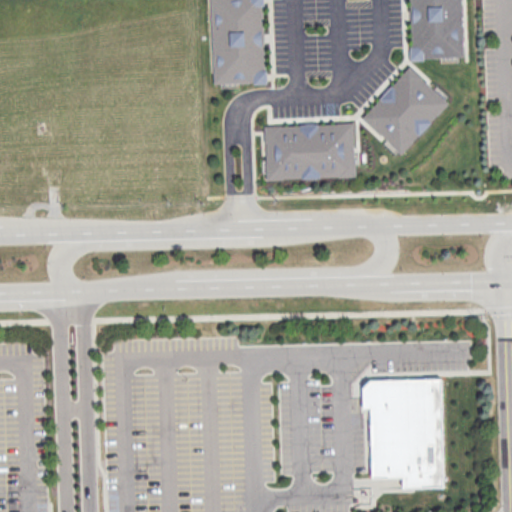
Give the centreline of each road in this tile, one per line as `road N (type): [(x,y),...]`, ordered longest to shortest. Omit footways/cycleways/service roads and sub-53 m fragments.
road 1 (secondary): [(177,287),(379,284)]
road 2 (secondary): [(511,220),(310,223)]
road 3 (secondary): [(263,224),(84,228)]
road 4 (residential): [(506,287),(511,409)]
road 5 (secondary): [(57,290),(177,287)]
